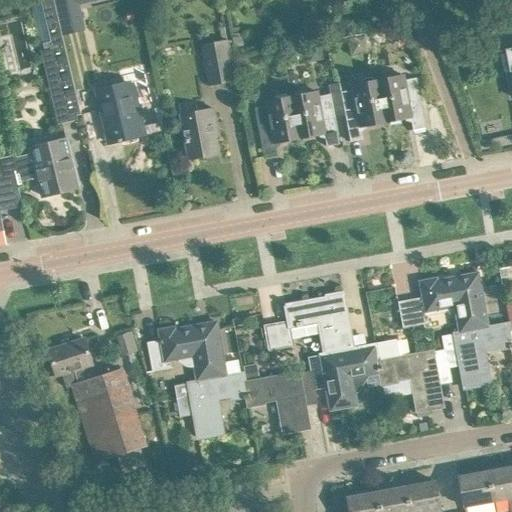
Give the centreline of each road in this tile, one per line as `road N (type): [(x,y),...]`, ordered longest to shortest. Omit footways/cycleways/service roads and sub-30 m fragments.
road 1 (tertiary): [(0,273),(511,176)]
road 2 (residential): [(306,511),(303,477),(319,467),(511,431)]
